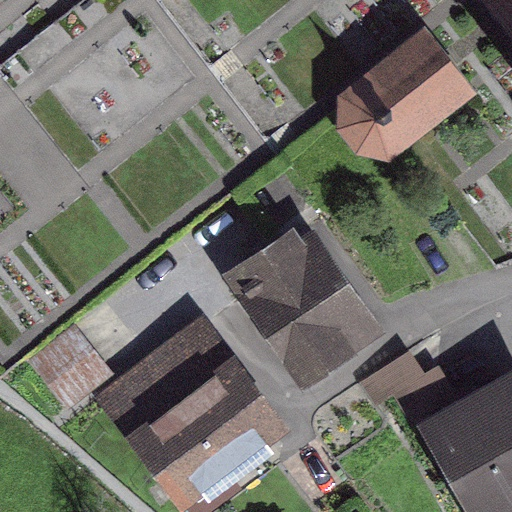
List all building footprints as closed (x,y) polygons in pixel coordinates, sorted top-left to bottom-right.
[(421,0),(419,0),(342,59),(393,125),(471,66),(421,0)] [(393,300),(313,189),(223,254),(303,365),(393,300)] [(65,299),(21,333),(61,385),(105,351),(65,299)] [(206,306),(108,381),(171,462),(269,387),(206,306)] [(511,511),(511,376),(435,419),(486,511),(511,511)]
